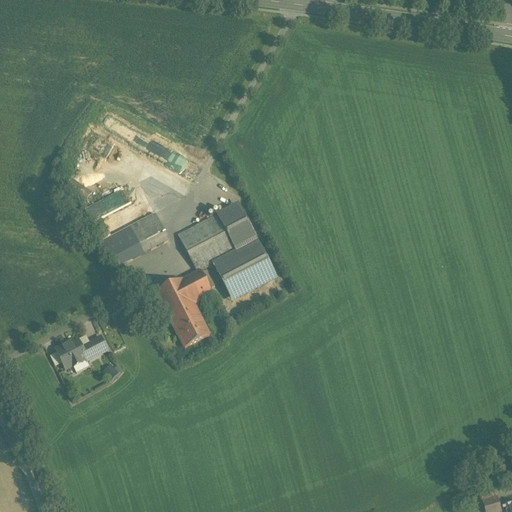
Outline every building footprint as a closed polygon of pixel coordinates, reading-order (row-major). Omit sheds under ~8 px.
[(94,196),(76,182),(65,197),(83,211),(94,196)] [(129,266),(172,244),(158,216),(129,231),(113,199),(86,213),(125,289),(137,283),(129,266)] [(241,208),(180,239),(198,275),(215,266),(235,305),(279,283),(241,208)] [(199,275),(157,296),(186,352),(214,338),(198,305),(212,298),(199,275)] [(77,342),(64,348),(63,346),(55,350),(66,371),(73,368),(73,369),(81,365),(80,364),(87,360),(77,342)] [(500,511),(494,491),(481,495),(485,511),(500,511)]
